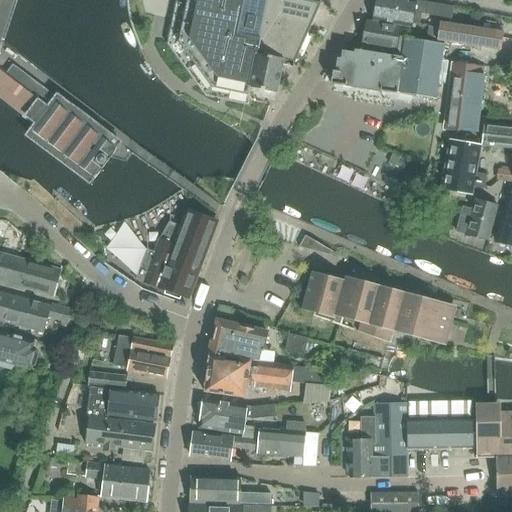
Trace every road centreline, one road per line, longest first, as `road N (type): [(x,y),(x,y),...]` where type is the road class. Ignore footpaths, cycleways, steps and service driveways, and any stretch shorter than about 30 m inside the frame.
road 1 (residential): [(190,332),(92,277),(0,195)]
road 2 (residential): [(165,511),(190,332)]
road 3 (unclassified): [(18,511),(65,372)]
road 4 (residential): [(190,332),(241,198)]
road 5 (residential): [(440,113),(298,94)]
